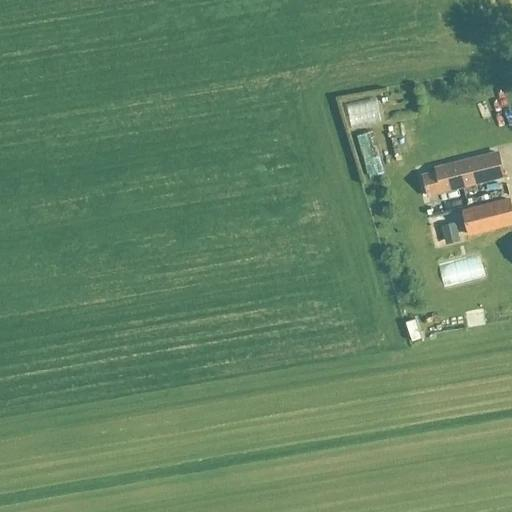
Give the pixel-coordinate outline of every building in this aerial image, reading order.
[(373,119),(370,102),(341,107),(344,124),(373,119)] [(376,157),(387,156),(384,132),(354,136),(359,173),(378,171),(376,157)] [(498,153),(435,169),(436,173),(423,176),(428,196),(503,177),(498,153)] [(467,214),(480,251),(511,240),(498,202),(467,214)] [(455,223),(441,227),(443,233),(445,241),(446,246),(459,242),(455,223)]
